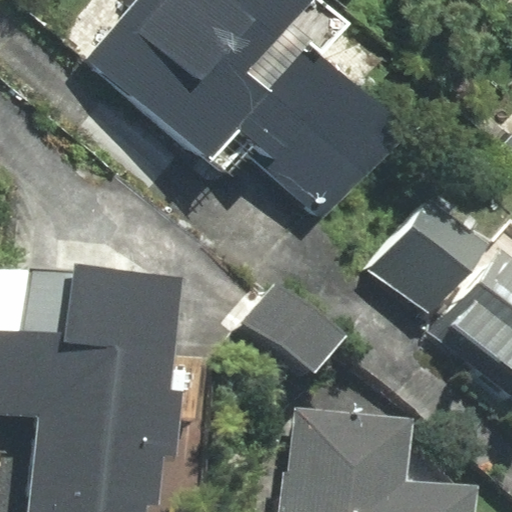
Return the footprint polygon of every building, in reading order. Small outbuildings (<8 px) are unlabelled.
[(330,0),(329,0),(126,0),(85,53),(201,143),(235,145),(314,207),(383,118),(293,48),(330,0)] [(511,242),(508,240),(430,344),(511,404),(511,242)] [(148,511),(179,285),(61,269),(50,352),(0,345),(0,420),(29,425),(17,511),(148,511)] [(339,344),(269,289),(239,327),(309,382),(339,344)] [(415,422),(292,404),(275,511),(467,511),(471,492),(406,483),(415,422)]
